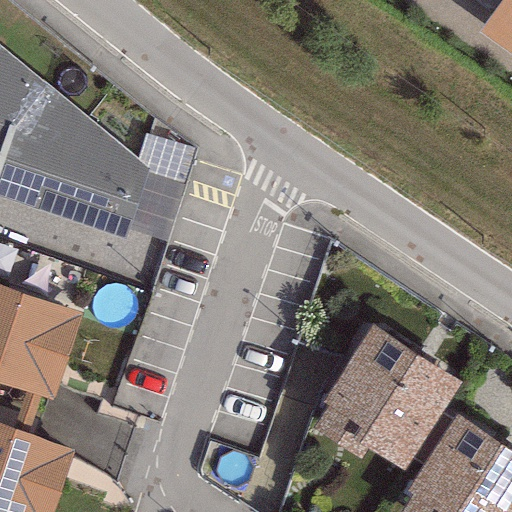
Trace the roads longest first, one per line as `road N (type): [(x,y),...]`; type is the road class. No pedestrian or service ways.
road 1 (residential): [(297,148),(170,472)]
road 2 (residential): [(297,148),(511,293)]
road 3 (residential): [(93,0),(297,148)]
